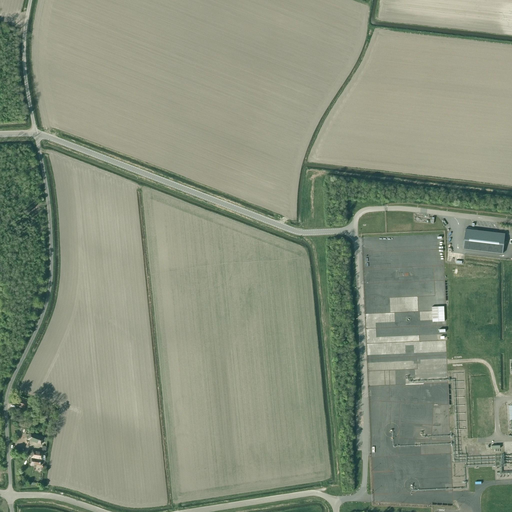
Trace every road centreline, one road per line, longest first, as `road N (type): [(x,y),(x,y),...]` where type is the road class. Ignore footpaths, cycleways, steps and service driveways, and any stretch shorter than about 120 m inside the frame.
road 1 (unclassified): [(10,495),(6,400),(50,280),(35,134)]
road 2 (unclassified): [(355,230),(295,231),(35,134)]
road 3 (unclassified): [(335,511),(316,492),(188,511)]
road 4 (unclassified): [(35,134),(23,56),(29,0)]
